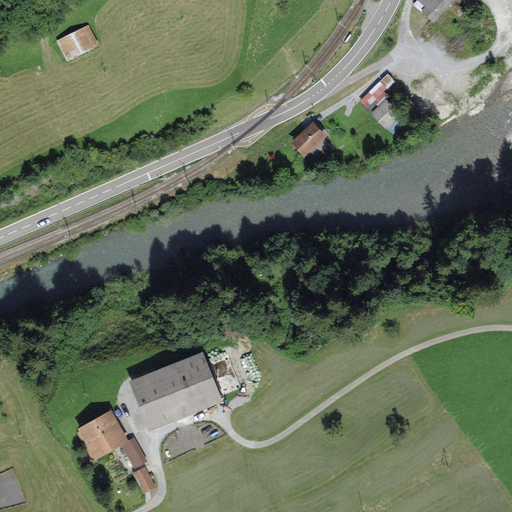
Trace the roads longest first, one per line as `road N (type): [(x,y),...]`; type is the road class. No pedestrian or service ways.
road 1 (primary): [(391,0),(350,61),(298,105),(0,237)]
road 2 (track): [(511,328),(467,331),(404,353),(271,441),(248,443),(230,431)]
road 3 (residential): [(230,431),(206,416),(163,432),(154,456),(159,496),(140,511)]
